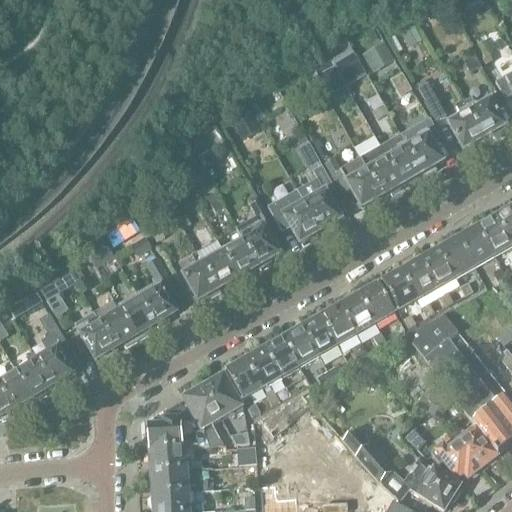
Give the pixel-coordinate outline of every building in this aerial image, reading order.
[(412,27),(400,33),(409,50),(421,43),(417,36),(412,27)] [(481,43),(475,46),(481,57),(481,63),(484,68),(492,63),(481,43)] [(371,77),(395,64),(385,45),(361,58),(371,77)] [(353,56),(332,67),(333,69),(335,72),(342,84),(344,87),(364,76),(353,56)] [(472,60),(464,64),(470,74),(478,70),(472,60)] [(342,84),(335,72),(333,69),(314,80),(323,95),(342,84)] [(418,90),(425,104),(435,99),(428,85),(418,90)] [(504,130),(488,100),(475,108),(470,100),(462,105),(467,112),(483,141),(492,136),(493,139),(504,133),(503,130),(504,130)] [(435,101),(426,106),(436,124),(445,120),(435,101)] [(467,112),(462,105),(454,110),(459,117),(446,124),(463,153),(464,152),(466,155),(477,149),(476,145),(483,141),(467,112)] [(265,111),(254,117),(259,125),(269,119),(265,111)] [(251,117),(232,126),(240,141),(258,131),(251,117)] [(429,122),(401,138),(422,176),(424,179),(435,173),(434,169),(442,165),(431,145),(439,140),(429,122)] [(401,138),(380,150),(404,190),(415,184),(414,181),(422,176),(401,138)] [(308,146),(297,152),(310,176),(312,174),(321,169),(308,146)] [(227,154),(224,147),(217,151),(220,158),(227,154)] [(380,150),(360,161),(365,170),(381,199),(389,195),(391,198),(404,190),(380,150)] [(334,161),(324,167),(340,195),(349,190),(361,211),(363,209),(370,206),(371,208),(371,209),(383,202),(381,199),(365,170),(360,161),(340,173),(334,161)] [(297,194),(320,234),(328,230),(329,233),(341,227),(339,223),(340,223),(330,204),(339,199),(321,169),(312,174),(317,183),(297,194)] [(314,242),(314,241),(312,239),(320,234),(297,194),(268,210),(280,232),(288,227),(299,246),(301,245),(302,248),(314,242)] [(216,195),(206,200),(207,202),(215,216),(225,210),(224,210),(218,200),(217,196),(216,195)] [(257,220),(235,232),(240,241),(257,270),(258,269),(260,272),(272,265),(271,265),(270,263),(276,259),(278,258),(264,232),(272,227),(261,208),(256,199),(248,204),(253,213),(257,220)] [(493,218),(495,221),(511,250),(511,210),(508,213),(506,210),(493,218)] [(186,216),(178,220),(184,231),(191,227),(186,216)] [(488,221),(474,229),(475,231),(493,261),(511,250),(495,221),(489,224),(488,221)] [(159,229),(151,234),(157,245),(165,240),(159,229)] [(468,232),(456,239),(475,271),(493,261),(475,231),(470,234),(468,232)] [(444,249),(440,252),(438,253),(455,283),(475,271),(456,239),(443,247),(444,249)] [(240,241),(222,252),(239,284),(251,277),(250,274),(252,273),(257,270),(240,241)] [(217,243),(198,254),(203,263),(220,292),(224,289),(226,288),(227,290),(227,291),(239,284),(222,252),(217,243)] [(112,259),(110,257),(103,244),(84,255),(93,270),(112,259)] [(144,245),(133,251),(138,258),(148,252),(144,245)] [(438,249),(424,257),(426,259),(420,262),(419,263),(436,293),(455,283),(438,253),(440,252),(438,249)] [(407,270),(402,273),(400,274),(417,304),(436,293),(419,263),(420,262),(419,260),(406,268),(407,270)] [(159,287),(138,300),(155,329),(156,328),(158,331),(169,324),(167,321),(176,316),(163,296),(174,290),(158,263),(148,269),(159,287)] [(203,263),(181,275),(198,305),(200,303),(206,300),(207,302),(208,302),(219,296),(219,295),(218,293),(220,292),(203,263)] [(382,285),(399,315),(417,304),(400,274),(402,273),(400,271),(387,279),(388,281),(382,285)] [(504,282),(498,271),(492,275),(498,285),(504,282)] [(84,279),(76,284),(82,294),(90,290),(84,279)] [(50,285),(40,291),(56,318),(66,312),(57,295),(50,285)] [(459,289),(464,299),(472,295),(467,285),(459,289)] [(371,291),(370,288),(356,296),(358,299),(359,298),(376,328),(395,317),(378,287),(371,291)] [(448,296),(438,302),(443,311),(453,305),(448,296)] [(337,307),(339,310),(340,309),(358,338),(376,328),(359,298),(358,299),(352,302),(351,300),(337,307)] [(138,300),(119,311),(138,343),(149,336),(148,333),(155,329),(138,300)] [(427,320),(434,316),(429,307),(421,311),(427,320)] [(332,310),(320,317),(319,318),(320,320),(322,320),(338,349),(358,338),(340,309),(339,310),(333,313),(332,310)] [(119,311),(100,322),(117,352),(124,347),(126,350),(138,343),(119,311)] [(36,361),(53,389),(55,392),(66,385),(64,383),(72,378),(60,357),(69,352),(48,317),(38,323),(48,338),(40,343),(46,354),(36,361)] [(471,431),(474,429),(498,460),(511,449),(511,411),(507,404),(499,410),(456,352),(436,366),(430,358),(458,336),(443,317),(404,339),(422,364),(421,364),(449,401),(448,402),(471,431)] [(408,331),(415,327),(410,318),(403,322),(408,331)] [(313,321),(301,328),(319,360),(338,349),(322,320),(320,320),(315,324),(313,321)] [(96,364),(102,361),(104,360),(106,362),(117,356),(115,353),(117,352),(100,322),(78,335),(96,364)] [(392,329),(397,338),(404,334),(399,324),(392,329)] [(289,338),(283,341),(300,371),(319,360),(301,328),(288,336),(289,338)] [(511,342),(511,331),(498,342),(504,349),(511,342)] [(464,345),(489,377),(503,367),(511,377),(511,360),(506,353),(502,355),(505,360),(502,362),(479,333),(464,345)] [(385,344),(380,335),(372,339),(377,349),(385,344)] [(263,353),(281,382),(300,371),(283,341),(282,339),(269,346),(270,349),(264,352),(263,353)] [(366,355),(361,346),(354,350),(359,359),(366,355)] [(251,360),(246,363),(245,363),(262,393),(281,382),(263,353),(264,352),(263,350),(250,358),(251,360)] [(36,361),(15,373),(34,404),(46,397),(45,394),(53,389),(36,361)] [(244,361),(243,361),(231,368),(232,371),(226,374),(243,404),(262,393),(245,363),(246,363),(244,361)] [(337,369),(327,375),(331,383),(341,377),(340,375),(337,369)] [(15,373),(0,382),(0,391),(13,413),(21,409),(22,411),(34,404),(15,373)] [(331,383),(327,375),(317,380),(320,387),(321,388),(331,383)] [(205,390),(203,391),(221,422),(231,416),(234,420),(243,415),(223,380),(214,385),(212,383),(205,387),(205,390)] [(210,428),(221,422),(203,391),(202,392),(199,390),(192,394),(192,397),(184,402),(184,404),(203,437),(204,437),(213,432),(210,428)] [(13,413),(0,391),(0,420),(1,420),(2,423),(14,417),(12,414),(13,413)] [(266,400),(271,410),(279,405),(273,396),(266,400)] [(184,451),(209,450),(206,442),(204,437),(203,437),(184,404),(164,415),(165,424),(164,424),(164,428),(148,430),(148,431),(145,431),(147,452),(149,452),(150,454),(150,453),(184,451)] [(254,407),(247,411),(252,420),(260,416),(254,407)] [(432,409),(428,419),(436,422),(440,413),(432,409)] [(294,422),(285,411),(264,427),(273,439),(294,422)] [(460,437),(455,440),(481,473),(488,468),(491,469),(496,465),(496,462),(498,460),(474,429),(471,431),(473,434),(463,441),(460,437)] [(408,494),(429,507),(437,511),(445,511),(451,503),(453,505),(460,494),(458,493),(459,490),(428,471),(420,484),(413,480),(409,485),(405,483),(403,485),(391,474),(368,447),(367,446),(369,444),(357,430),(341,443),(380,488),(400,504),(408,494)] [(413,433),(405,440),(417,453),(425,445),(413,433)] [(239,438),(230,439),(236,448),(240,449),(241,448),(249,447),(247,436),(239,438)] [(481,473),(455,440),(437,454),(434,451),(430,454),(432,458),(431,459),(440,470),(445,468),(457,484),(464,479),(468,484),(470,482),(473,483),(478,479),(478,475),(481,473)] [(185,463),(184,451),(150,453),(150,454),(150,455),(147,456),(148,464),(150,465),(151,475),(191,472),(190,463),(185,463)] [(256,468),(255,451),(237,452),(238,469),(256,468)] [(194,472),(191,472),(151,475),(151,477),(149,479),(149,486),(152,488),(153,497),(192,494),(192,486),(195,486),(194,472)] [(212,485),(201,486),(201,494),(213,493),(212,485)] [(193,511),(193,506),(192,494),(153,497),(153,499),(150,501),(151,508),(153,510),(153,511),(193,511)] [(244,511),(254,511),(254,500),(244,500),(244,511)]
